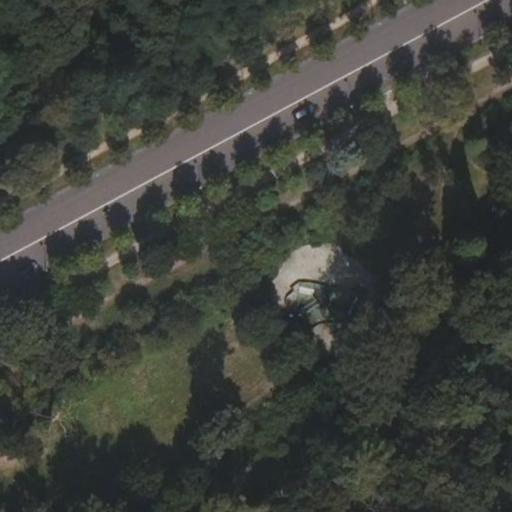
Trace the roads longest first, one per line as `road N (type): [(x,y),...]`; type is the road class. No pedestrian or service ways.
road 1 (primary): [(488,0),(0,260)]
road 2 (track): [(243,511),(404,402),(477,315),(511,288)]
